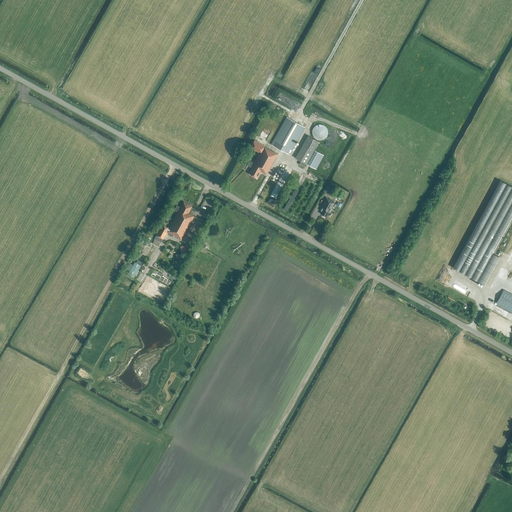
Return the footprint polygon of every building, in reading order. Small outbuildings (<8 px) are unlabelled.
[(289,154),(304,127),(287,117),(271,145),(289,154)] [(318,140),(320,140),(321,140),(322,140),(324,139),(325,139),(326,138),(327,136),(327,135),(328,134),(328,132),(328,131),(327,130),(327,128),(326,127),(325,126),(324,126),(323,125),(321,125),(320,124),(319,125),(317,125),(316,125),(315,126),(314,127),(313,128),(312,130),(312,131),(312,132),(312,134),(312,135),(313,136),(314,137),(315,138),(316,139),(317,140),(318,140)] [(306,164),(318,142),(307,135),(295,158),(306,164)] [(260,172),(266,175),(277,154),(263,147),(264,146),(254,140),(250,147),(260,153),(254,163),(250,161),(248,166),(252,168),(249,174),(256,178),(259,174),(259,173),(260,172)] [(316,169),(324,155),(314,150),(307,164),(316,169)] [(511,216),(511,186),(500,180),(452,268),(484,285),(499,257),(492,253),(511,216)] [(343,197),(344,196),(342,195),(343,194),(339,192),(335,198),(339,201),(342,196),(343,197)] [(326,217),(332,206),(334,202),(326,197),(320,207),(321,208),(319,210),(322,212),(320,214),(326,217)] [(189,211),(191,207),(183,202),(181,207),(180,207),(180,208),(177,206),(174,210),(178,212),(169,228),(162,224),(154,239),(161,243),(167,232),(181,239),(194,216),(188,213),(189,211)] [(135,275),(141,266),(135,262),(129,271),(135,275)] [(175,280),(173,279),(174,278),(169,275),(167,279),(169,280),(167,283),(172,286),(175,280)] [(511,294),(503,290),(496,304),(511,312),(511,294)]
